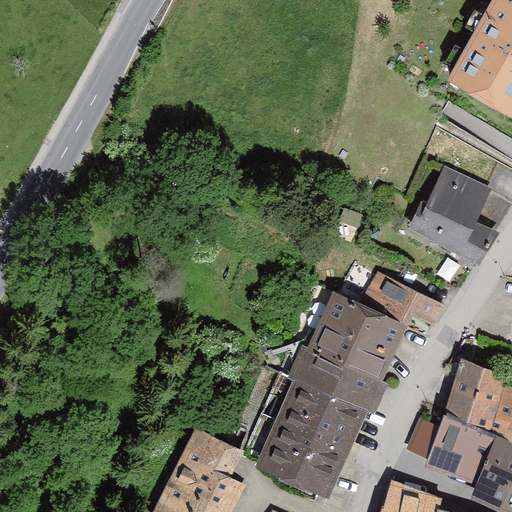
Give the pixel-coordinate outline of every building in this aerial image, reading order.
[(511,0),(500,0),(455,81),(511,112),(511,0)] [(487,194),(447,176),(433,210),(427,206),(417,232),(476,264),(491,239),(470,228),(487,194)] [(430,323),(438,307),(380,278),(365,307),(405,326),(411,314),(430,323)] [(405,326),(365,307),(345,298),(317,356),(377,384),(405,326)] [(377,384),(317,356),(312,353),(260,465),(327,497),(367,411),(371,413),(384,387),(377,384)] [(446,421),(492,439),(504,394),(508,384),(464,367),(460,378),(456,390),(453,401),(449,412),(446,421)] [(501,442),(511,447),(511,395),(504,394),(492,439),(501,442)] [(484,481),(501,442),(492,439),(446,421),(443,431),(432,460),(484,481)] [(411,452),(432,460),(443,431),(423,423),(411,452)] [(240,450),(200,435),(162,511),(223,511),(235,489),(225,485),(240,450)] [(484,481),(480,490),(511,503),(511,447),(501,442),(484,481)] [(438,511),(439,507),(394,495),(389,511),(438,511)]
